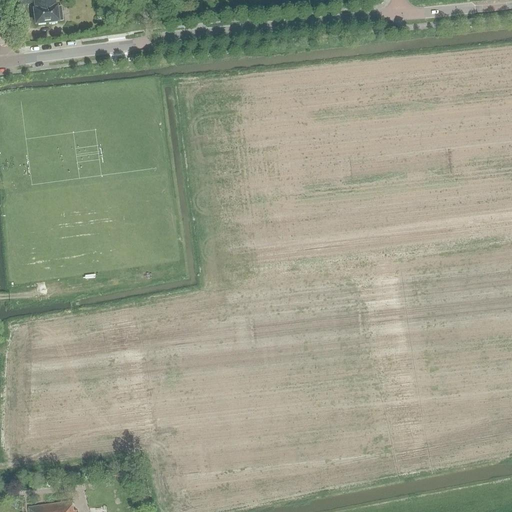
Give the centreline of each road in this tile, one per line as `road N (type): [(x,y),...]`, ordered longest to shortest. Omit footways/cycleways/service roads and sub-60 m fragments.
road 1 (secondary): [(0,62),(399,14)]
road 2 (track): [(0,296),(178,272)]
